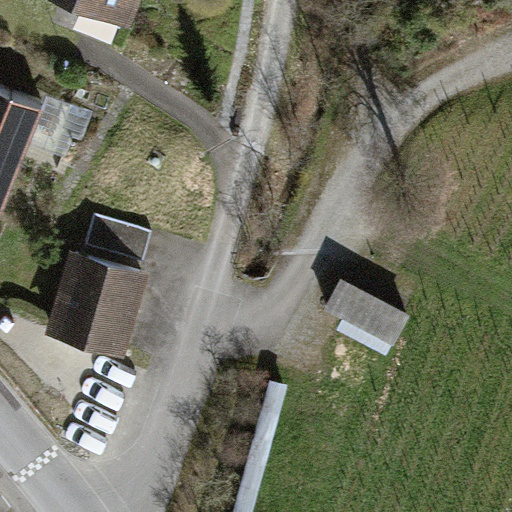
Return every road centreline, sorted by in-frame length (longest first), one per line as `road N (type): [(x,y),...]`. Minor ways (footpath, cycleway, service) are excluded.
road 1 (track): [(327,221),(511,306)]
road 2 (track): [(241,179),(282,0)]
road 3 (residential): [(0,418),(76,511)]
